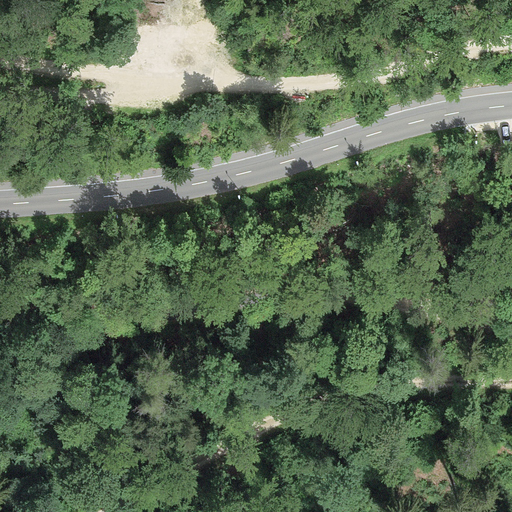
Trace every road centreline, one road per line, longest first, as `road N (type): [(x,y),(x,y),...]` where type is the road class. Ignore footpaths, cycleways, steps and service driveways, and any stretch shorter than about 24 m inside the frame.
road 1 (unclassified): [(511,105),(413,121),(197,183),(0,203)]
road 2 (track): [(0,56),(166,89),(317,83),(511,41)]
road 3 (track): [(511,329),(323,294),(134,319),(0,303)]
road 4 (track): [(115,511),(348,389),(511,383)]
road 5 (track): [(166,89),(0,94)]
